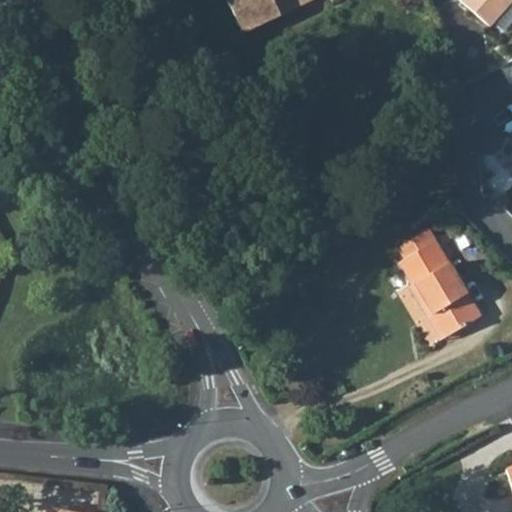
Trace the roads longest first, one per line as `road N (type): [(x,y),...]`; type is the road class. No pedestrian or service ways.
road 1 (tertiary): [(12,0),(207,342),(227,420)]
road 2 (unknown): [(511,233),(469,172),(451,0)]
road 3 (residential): [(176,474),(140,463),(0,450)]
road 4 (residential): [(368,466),(511,390)]
